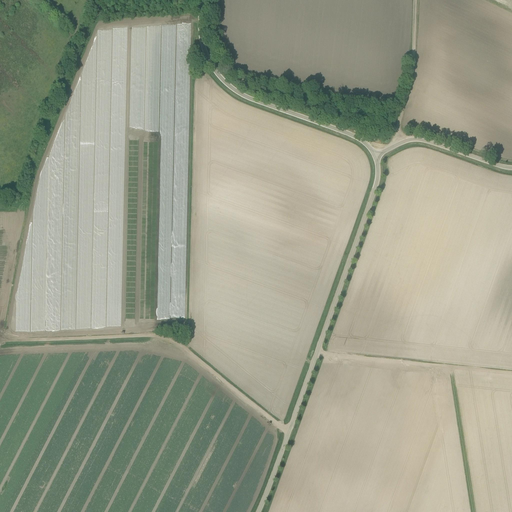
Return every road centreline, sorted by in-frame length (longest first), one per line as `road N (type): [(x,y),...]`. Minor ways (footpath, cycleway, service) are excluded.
road 1 (unclassified): [(258,511),(377,181),(375,155)]
road 2 (track): [(0,338),(149,333),(178,344),(288,432)]
road 3 (track): [(209,62),(193,79),(193,326),(186,350)]
road 4 (unclassified): [(375,155),(354,135),(224,81),(205,52),(201,0)]
road 5 (track): [(418,0),(410,83),(390,148)]
road 6 (track): [(475,511),(452,367)]
road 7 (unclassified): [(511,168),(416,139),(375,155)]
road 8 (track): [(317,351),(452,367)]
